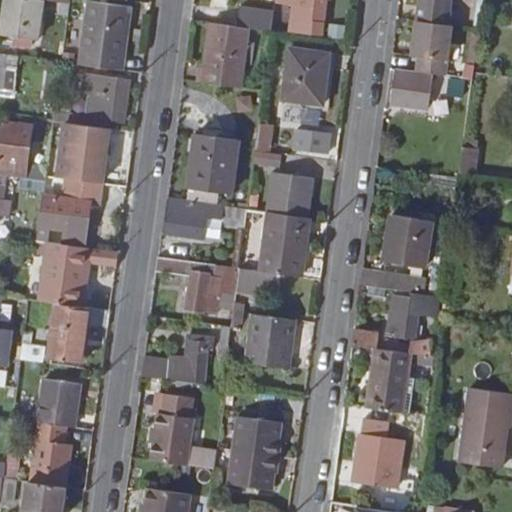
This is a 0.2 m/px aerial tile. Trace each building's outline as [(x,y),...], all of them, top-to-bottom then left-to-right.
[(6,0),(2,36),(15,37),(14,43),(33,46),(33,40),(37,40),(42,0),(6,0)] [(275,0),(275,4),(295,7),(292,33),(323,38),(328,0),(275,0)] [(422,0),(419,22),(451,27),(453,0),(422,0)] [(82,65),(124,72),(132,7),(90,1),(82,65)] [(250,31),(271,34),(274,15),(238,10),(236,29),(250,31)] [(420,73),(446,77),(454,27),(451,27),(419,22),(413,57),(421,58),(420,73)] [(241,91),(250,31),(236,29),(211,25),(202,85),(241,91)] [(331,55),(291,49),(283,101),(324,106),(331,55)] [(33,59),(5,55),(2,71),(31,74),(33,59)] [(420,73),(397,69),(393,103),(429,108),(434,81),(419,79),(420,73)] [(31,74),(2,71),(0,70),(0,91),(28,95),(31,74)] [(90,95),(85,127),(104,129),(105,121),(122,122),(128,83),(85,76),(82,93),(90,95)] [(465,86),(451,83),(448,98),(463,100),(465,86)] [(53,122),(51,132),(62,134),(64,123),(53,122)] [(0,129),(0,173),(9,175),(23,177),(31,127),(1,123),(0,129)] [(116,186),(124,132),(104,129),(85,127),(64,124),(57,178),(65,179),(102,183),(116,186)] [(209,206),(227,208),(238,130),(195,125),(184,203),(209,206)] [(257,126),(254,149),(265,151),(269,128),(257,126)] [(301,132),(297,152),(326,156),(329,136),(301,132)] [(477,150),(463,149),(460,173),(474,175),(477,150)] [(0,173),(0,204),(5,205),(9,175),(0,173)] [(308,219),(310,219),(316,179),(273,174),(267,213),(308,219)] [(36,240),(83,246),(90,204),(99,206),(102,183),(65,179),(63,198),(43,195),(36,240)] [(184,203),(172,201),(170,212),(167,212),(164,236),(195,241),(196,238),(204,240),(209,206),(184,203)] [(223,209),(224,228),(242,227),(241,208),(223,209)] [(397,212),(390,259),(428,264),(434,218),(397,212)] [(271,275),(301,279),(308,219),(267,213),(266,213),(259,273),(271,275)] [(116,265),(118,251),(83,246),(36,240),(33,239),(31,251),(45,253),(42,276),(45,277),(42,302),(56,304),(81,307),(87,262),(116,265)] [(157,260),(155,274),(191,278),(188,313),(212,315),(217,268),(157,260)] [(364,269),(362,287),(401,291),(404,275),(364,269)] [(269,295),(271,275),(259,273),(238,271),(235,291),(269,295)] [(423,298),(397,294),(391,337),(417,341),(423,298)] [(0,298),(0,297),(0,296),(0,365),(8,367),(13,330),(0,328),(0,298)] [(431,319),(438,321),(442,296),(436,296),(435,296),(431,319)] [(87,308),(81,307),(56,304),(48,359),(80,363),(85,325),(87,308)] [(108,328),(110,311),(87,308),(85,325),(108,328)] [(251,320),(245,367),(289,372),(296,325),(251,320)] [(221,346),(228,347),(230,331),(223,330),(221,346)] [(356,332),(354,345),(378,349),(380,334),(356,332)] [(414,353),(433,356),(436,340),(431,340),(412,349),(404,347),(404,352),(414,353)] [(144,359),(142,379),(203,387),(203,384),(205,343),(190,342),(189,364),(144,359)] [(20,358),(40,362),(43,348),(23,344),(20,358)] [(379,349),(370,409),(404,415),(414,353),(404,352),(379,349)] [(46,378),(40,422),(68,426),(75,427),(81,383),(46,378)] [(511,399),(511,396),(470,391),(461,465),(503,471),(511,399)] [(162,398),(159,416),(184,420),(187,401),(162,398)] [(155,416),(149,464),(184,469),(212,472),(214,455),(187,451),(191,421),(184,420),(159,416),(155,416)] [(273,491),(278,457),(283,424),(239,418),(235,451),(230,486),(273,491)] [(68,426),(40,422),(32,482),(66,486),(72,444),(65,443),(68,426)] [(365,422),(357,485),(397,491),(404,443),(389,441),(392,425),(365,422)] [(15,479),(4,478),(1,502),(12,503),(15,479)] [(61,511),(66,486),(32,482),(29,481),(24,511),(61,511)] [(185,511),(188,497),(145,491),(141,511),(185,511)]
